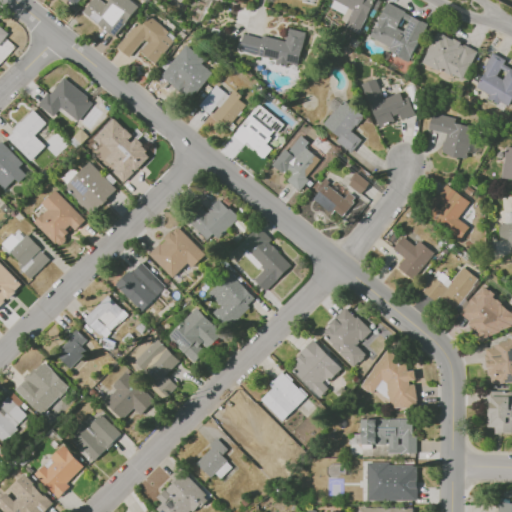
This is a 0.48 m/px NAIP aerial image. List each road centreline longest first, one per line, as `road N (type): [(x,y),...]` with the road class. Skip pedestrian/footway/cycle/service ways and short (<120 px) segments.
road 1 (residential): [(338,267),(13,0)]
road 2 (residential): [(338,267),(96,511)]
road 3 (residential): [(455,511),(458,379),(437,347),(338,267)]
road 4 (residential): [(201,153),(0,355)]
road 5 (residential): [(407,162),(384,208),(338,267)]
